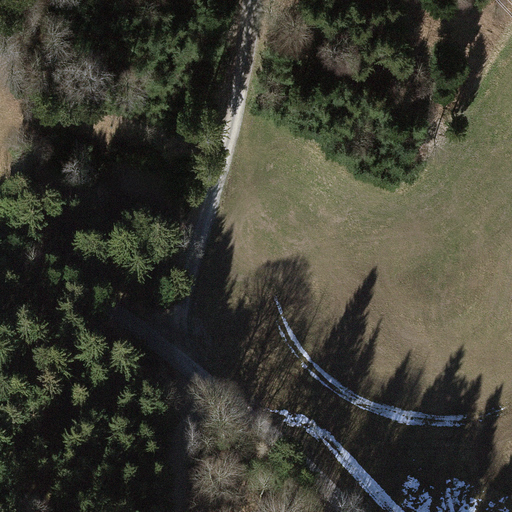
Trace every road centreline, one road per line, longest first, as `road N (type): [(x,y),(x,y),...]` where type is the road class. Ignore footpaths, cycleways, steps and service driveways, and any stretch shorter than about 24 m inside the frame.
road 1 (track): [(246,0),(215,197),(188,268),(169,511)]
road 2 (unclassified): [(329,511),(103,290),(0,240)]
